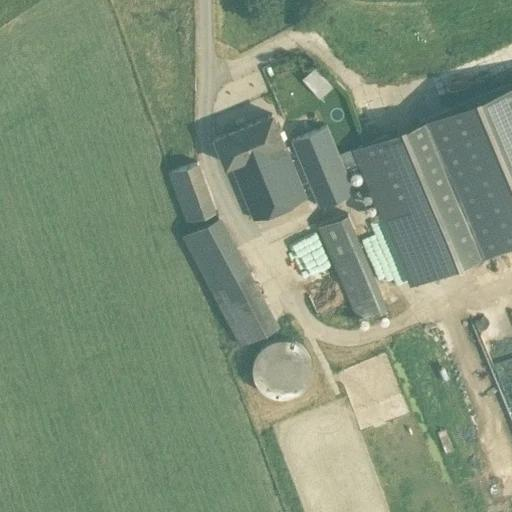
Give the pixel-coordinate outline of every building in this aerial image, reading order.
[(372,183),(412,283),(511,244),(511,88),(340,151),(330,123),(288,140),(317,204),(372,183)] [(272,111),(214,136),(225,164),(229,162),(252,218),(306,195),(284,145),(282,141),(284,139),(272,111)] [(198,157),(168,169),(177,191),(207,179),(198,157)] [(273,323),(217,211),(179,230),(235,342),(273,323)] [(356,300),(359,311),(376,306),(348,211),(318,219),(343,303),(356,300)] [(264,331),(245,373),(290,393),(309,351),(264,331)]
